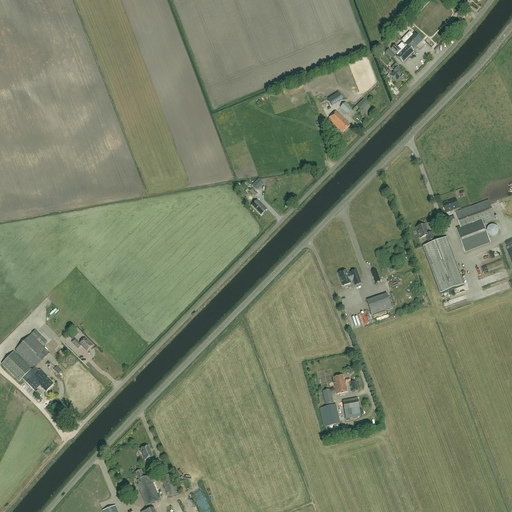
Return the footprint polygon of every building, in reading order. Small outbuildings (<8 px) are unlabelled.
[(397,54),(396,55),(398,56),(397,58),(403,63),(413,52),(412,51),(422,41),(414,34),(413,35),(410,32),(401,41),(406,45),(405,46),(402,43),(397,48),(395,45),(391,49),(397,54)] [(389,70),(386,72),(391,76),(390,76),(396,82),(400,78),(404,75),(397,69),(394,72),(393,74),(389,70)] [(341,95),(330,100),(332,103),(342,97),(341,95)] [(367,102),(364,99),(357,106),(360,110),(367,102)] [(345,103),(343,105),(341,107),(347,114),(351,109),(345,103)] [(305,126),(319,121),(315,107),(300,112),(305,126)] [(336,111),(328,119),(339,130),(340,130),(343,133),(350,126),(347,122),(336,111)] [(255,188),(262,181),(259,179),(252,185),(255,188)] [(253,188),(250,191),(250,192),(255,197),(258,194),(253,188)] [(455,213),(460,227),(456,229),(465,253),(491,243),(483,224),(496,219),(489,200),(458,212),(457,209),(459,208),(456,199),(452,200),(452,201),(448,202),(448,201),(444,203),(443,204),(446,212),(454,210),(455,213)] [(267,210),(257,200),(252,205),(261,215),(267,210)] [(425,225),(416,228),(420,238),(426,236),(428,241),(434,239),(431,233),(428,234),(425,225)] [(495,225),(493,225),(492,225),(491,225),(489,226),(488,227),(487,228),(487,230),(487,232),(487,233),(488,235),(490,236),(492,237),(493,237),(495,236),(497,235),(498,234),(499,233),(499,231),(499,229),(499,228),(498,227),(497,226),(495,225)] [(423,247),(440,294),(463,285),(446,238),(423,247)] [(371,271),(373,275),(375,283),(380,281),(378,273),(376,269),(371,271)] [(353,280),(354,282),(355,286),(361,284),(356,270),(350,272),(351,274),(347,275),(346,271),(345,271),(344,271),(342,272),(341,273),(338,274),(343,286),(351,284),(350,281),(353,280)] [(392,309),(387,294),(367,301),(372,316),(392,309)] [(35,330),(15,351),(33,369),(20,383),(24,387),(27,384),(34,391),(40,385),(46,392),(54,384),(47,378),(48,377),(40,369),(39,371),(35,367),(49,353),(43,347),(48,342),(35,330)] [(81,346),(87,351),(92,346),(85,338),(80,344),(75,340),(72,343),(78,349),(81,346)] [(54,351),(60,348),(57,340),(51,343),(54,351)] [(14,352),(2,364),(20,382),(32,370),(14,352)] [(334,377),(336,383),(334,383),(337,395),(348,392),(346,382),(344,383),(343,375),(334,377)] [(358,390),(356,381),(350,383),(352,391),(358,390)] [(323,391),(326,405),(334,404),(331,390),(323,391)] [(361,416),(357,398),(343,401),(346,419),(361,416)] [(324,427),(340,424),(336,407),(335,407),(334,405),(320,408),(324,427)] [(140,449),(141,450),(140,451),(141,454),(142,454),(144,460),(152,457),(148,446),(140,449)] [(141,471),(136,473),(138,480),(137,480),(139,484),(137,485),(146,506),(159,501),(149,476),(144,478),(141,471)] [(168,475),(161,478),(169,497),(176,494),(168,475)]
